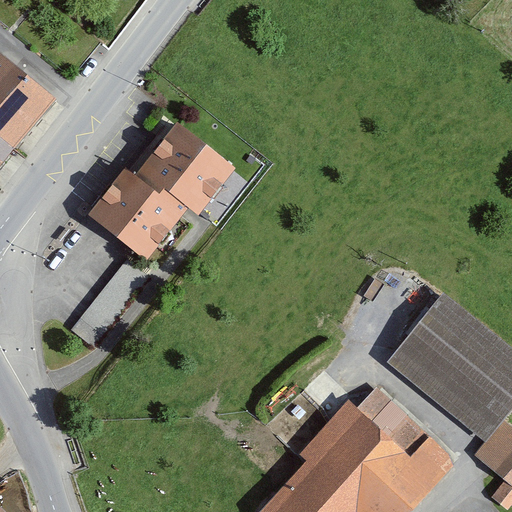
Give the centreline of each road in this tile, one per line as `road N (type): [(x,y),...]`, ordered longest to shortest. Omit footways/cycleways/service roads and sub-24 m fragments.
road 1 (tertiary): [(0,229),(176,0)]
road 2 (residential): [(54,511),(0,385)]
